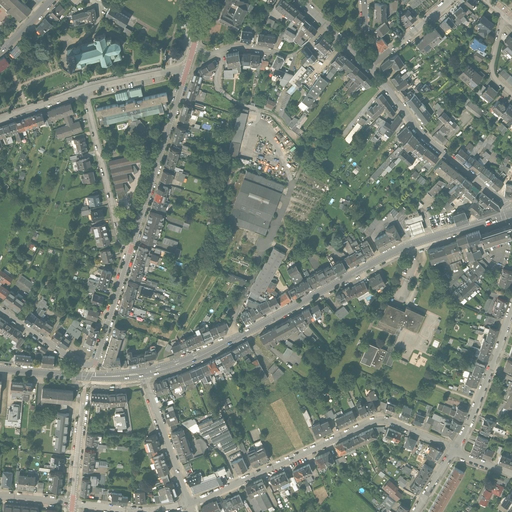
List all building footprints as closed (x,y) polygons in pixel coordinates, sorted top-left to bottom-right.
[(0,0),(0,2),(19,21),(23,18),(24,19),(31,11),(19,0),(0,0)] [(250,5),(236,0),(234,0),(235,1),(234,1),(232,1),(231,3),(238,5),(247,10),(250,5)] [(292,20),(293,17),(298,10),(285,0),(280,0),(275,6),(292,20)] [(400,0),(410,11),(423,0),(400,0)] [(473,0),(466,0),(464,2),(472,8),(477,2),(474,0),(473,0)] [(386,3),(374,3),(375,20),(386,20),(386,3)] [(53,11),(50,14),(55,19),(56,21),(59,18),(59,17),(66,10),(60,4),(53,11)] [(226,4),(218,20),(237,30),(247,10),(238,5),(234,15),(227,11),(230,6),(226,4)] [(454,12),(458,16),(462,21),(462,22),(466,19),(463,15),(465,13),(464,11),(465,10),(463,8),(462,9),(460,6),(454,12)] [(110,7),(105,15),(124,26),(129,19),(110,7)] [(78,20),(84,19),(85,23),(96,21),(94,9),(72,15),(74,24),(78,23),(78,20)] [(415,18),(408,9),(401,15),(403,18),(400,20),(405,26),(415,18)] [(299,22),(302,24),(305,19),(303,17),(304,15),(298,10),(293,17),(295,19),(296,20),(296,21),(298,23),(299,22)] [(45,18),(50,23),(55,19),(50,14),(45,18)] [(448,16),(439,24),(444,30),(445,31),(452,25),(455,28),(456,26),(454,23),(452,21),(453,20),(451,17),(450,18),(448,16)] [(482,28),(479,32),(484,36),(493,24),(483,16),(476,24),(482,28)] [(292,20),(286,28),(293,33),(296,29),(292,26),(295,19),(293,17),(292,20)] [(43,21),(36,29),(41,34),(48,27),(50,28),(53,25),(50,23),(45,18),(42,20),(43,21)] [(266,24),(271,27),(274,21),(269,18),(266,24)] [(302,33),(305,30),(304,30),(310,24),(305,19),(302,24),(295,34),(293,39),(296,41),(300,37),(303,33),(302,33)] [(385,22),(376,29),(380,36),(385,33),(388,31),(389,29),(385,22)] [(317,30),(310,24),(304,30),(305,30),(311,36),(317,30)] [(392,36),(394,39),(395,38),(396,38),(399,36),(398,35),(402,32),(401,31),(400,30),(399,30),(399,29),(398,27),(397,27),(395,28),(395,29),(395,30),(395,29),(394,30),(393,29),(391,32),(391,33),(390,34),(392,36)] [(423,36),(425,38),(431,46),(432,46),(437,42),(437,41),(442,36),(439,34),(435,29),(434,27),(423,36)] [(125,28),(123,32),(130,36),(132,31),(125,28)] [(286,28),(284,32),(283,34),(292,40),(293,39),(295,34),(293,33),(286,28)] [(41,34),(36,29),(32,33),(37,38),(41,34)] [(252,32),(242,30),(240,40),(250,42),(252,32)] [(291,42),(292,40),(283,34),(284,32),(281,31),(278,36),(283,38),(284,38),(291,42)] [(73,48),(67,50),(68,55),(66,55),(69,63),(70,63),(72,68),(78,66),(78,67),(79,66),(81,65),(101,59),(102,63),(101,63),(101,64),(102,63),(102,64),(103,64),(103,63),(111,61),(111,62),(112,62),(112,61),(121,58),(119,49),(121,46),(119,42),(115,40),(112,41),(111,38),(112,37),(111,37),(110,36),(110,37),(105,38),(104,35),(105,35),(105,34),(104,34),(104,33),(103,33),(103,34),(95,37),(95,36),(94,36),(94,37),(93,37),(94,38),(95,38),(96,41),(75,47),(73,48),(73,47),(72,47),(73,48)] [(257,43),(265,44),(266,34),(258,33),(257,43)] [(268,33),(266,34),(265,44),(273,45),(275,34),(268,33)] [(314,44),(320,49),(322,52),(323,53),(332,43),(323,35),(314,44)] [(511,59),(511,58),(511,37),(509,35),(504,40),(507,43),(501,49),(511,59)] [(379,37),(376,40),(378,50),(380,51),(388,45),(381,37),(380,38),(379,37)] [(479,41),(474,37),(469,45),(474,48),(475,46),(479,48),(483,51),(487,45),(481,42),(482,39),(480,38),(479,41)] [(423,53),(431,46),(425,38),(416,45),(423,53)] [(10,53),(15,58),(16,58),(25,47),(24,47),(21,43),(20,44),(19,43),(11,53),(10,53)] [(301,49),(306,55),(311,61),(313,63),(317,59),(306,45),(301,49)] [(165,50),(165,64),(174,64),(175,50),(165,50)] [(339,68),(341,64),(347,58),(339,51),(331,61),(336,65),(339,68)] [(480,61),(483,55),(477,51),(472,56),(480,61)] [(232,65),(240,63),(239,54),(238,52),(225,55),(227,65),(232,65)] [(10,53),(11,53),(10,53),(7,56),(13,62),(16,58),(15,58),(10,53)] [(243,63),(250,64),(251,53),(248,53),(247,54),(244,54),(244,53),(239,54),(240,63),(243,63)] [(250,65),(257,66),(258,62),(259,54),(251,53),(250,64),(250,65)] [(277,54),(272,65),(277,67),(278,65),(280,66),(284,59),(283,56),(277,54)] [(397,54),(389,59),(389,58),(381,65),(384,70),(384,71),(387,76),(390,74),(387,69),(392,65),(395,69),(404,64),(397,54)] [(300,63),(301,65),(304,67),(311,61),(306,55),(300,61),(301,62),(300,63)] [(9,65),(4,57),(0,60),(0,70),(1,71),(9,65)] [(344,71),(347,74),(355,65),(347,58),(341,64),(346,69),(344,71)] [(215,60),(198,70),(198,71),(208,74),(213,72),(211,69),(218,65),(215,60)] [(262,60),(261,62),(260,68),(264,69),(265,64),(267,65),(268,61),(262,60)] [(241,72),(240,63),(232,65),(232,70),(224,71),(224,78),(233,78),(233,73),(237,73),(238,72),(241,72)] [(459,75),(465,81),(475,70),(468,64),(459,75)] [(289,80),(293,84),(306,69),(304,67),(301,65),(289,80)] [(324,78),(328,81),(339,68),(336,65),(334,67),(333,66),(324,78)] [(351,75),(351,77),(359,69),(355,65),(347,74),(351,75)] [(293,84),(286,90),(290,94),(312,71),(308,67),(306,69),(293,84)] [(284,71),(275,68),(271,79),(275,80),(276,75),(282,77),(284,71)] [(359,69),(351,77),(353,79),(355,81),(357,83),(358,83),(359,84),(360,83),(366,76),(359,69)] [(511,84),(511,76),(503,69),(499,73),(511,85),(511,84)] [(411,74),(411,73),(409,70),(400,76),(398,73),(391,78),(396,85),(411,74)] [(478,73),(475,70),(465,81),(472,87),(479,79),(481,76),(480,75),(482,74),(479,72),(478,73)] [(193,72),(191,80),(200,83),(201,77),(209,79),(210,75),(208,74),(198,71),(197,74),(193,72)] [(320,75),(299,103),(306,108),(305,109),(306,110),(309,106),(328,81),(324,78),(320,75)] [(366,76),(360,83),(362,85),(366,89),(372,83),(366,76)] [(346,87),(353,79),(351,77),(342,88),(345,90),(347,87),(346,87)] [(410,85),(406,79),(396,86),(403,96),(407,93),(404,89),(410,85)] [(414,89),(420,83),(417,79),(415,81),(414,81),(410,84),(414,89)] [(197,90),(200,83),(191,80),(189,88),(197,90)] [(352,91),(359,84),(358,83),(357,83),(355,81),(349,88),(351,90),(350,91),(348,90),(346,92),(347,92),(338,101),(340,103),(352,91)] [(362,85),(360,83),(359,84),(352,91),(353,93),(362,85)] [(423,86),(420,83),(414,89),(417,91),(419,89),(420,90),(430,90),(426,83),(423,86)] [(479,95),(481,93),(482,91),(486,87),(482,84),(476,92),(479,95)] [(496,91),(488,84),(486,87),(482,91),(481,93),(489,100),(496,91)] [(116,103),(117,103),(118,104),(118,105),(124,104),(123,101),(125,101),(126,102),(135,100),(134,98),(136,98),(137,101),(143,99),(143,98),(143,96),(141,88),(115,95),(116,103)] [(194,100),(197,90),(189,88),(186,97),(194,100)] [(284,110),(290,94),(286,90),(285,92),(283,97),(278,115),(281,117),(281,116),(285,120),(284,121),(288,125),(292,128),(291,129),(298,134),(302,130),(300,128),(308,117),(305,114),(311,107),(309,106),(306,110),(298,119),(294,117),(292,120),(284,110)] [(407,93),(403,96),(402,96),(406,101),(413,95),(410,91),(407,93)] [(167,98),(166,92),(143,98),(143,99),(137,101),(135,101),(135,100),(126,102),(126,103),(124,104),(118,105),(118,104),(96,110),(97,115),(98,114),(100,123),(104,122),(104,125),(109,124),(109,122),(131,117),(132,116),(132,118),(136,117),(135,115),(136,115),(159,110),(159,111),(164,110),(163,108),(167,107),(165,98),(167,98)] [(420,100),(420,101),(414,93),(413,95),(406,101),(408,104),(410,106),(413,110),(413,111),(414,113),(415,113),(418,117),(420,119),(423,123),(431,115),(425,107),(425,106),(420,100)] [(377,106),(378,108),(386,101),(382,94),(375,99),(378,102),(379,104),(377,106)] [(469,101),(464,106),(478,117),(484,110),(470,99),(469,101)] [(506,107),(503,104),(504,104),(502,102),(501,102),(498,99),(497,100),(491,107),(499,114),(500,113),(506,107)] [(269,100),(266,105),(273,108),(275,103),(269,100)] [(384,108),(385,109),(390,105),(386,101),(378,108),(370,115),(373,118),(374,119),(384,108)] [(370,115),(378,108),(377,106),(379,104),(378,102),(374,106),(372,105),(366,111),(367,112),(370,115)] [(79,121),(72,123),(69,114),(74,112),(71,103),(47,111),(50,118),(51,120),(64,116),(67,125),(55,129),(58,139),(82,130),(79,121)] [(184,103),(181,111),(190,114),(198,116),(199,116),(200,111),(192,108),(192,106),(184,103)] [(511,113),(511,105),(509,103),(506,107),(500,113),(504,116),(504,117),(506,119),(511,113)] [(395,113),(390,105),(385,109),(384,110),(387,115),(388,113),(391,116),(395,113)] [(441,105),(441,106),(437,109),(436,111),(437,115),(444,108),(441,105)] [(188,119),(190,114),(181,111),(179,119),(188,122),(188,119)] [(247,113),(238,111),(228,156),(237,158),(247,113)] [(438,117),(444,122),(449,117),(443,111),(438,116),(438,117)] [(42,113),(34,115),(38,125),(44,122),(45,122),(44,120),(42,113)] [(34,115),(28,117),(31,127),(38,125),(34,115)] [(145,127),(139,120),(137,121),(136,115),(135,115),(136,117),(132,118),(132,116),(131,117),(133,122),(131,122),(129,131),(138,133),(145,127)] [(369,117),(366,121),(362,126),(364,127),(368,122),(370,124),(371,122),(370,121),(373,118),(370,115),(369,117)] [(398,115),(390,125),(391,125),(388,129),(387,128),(382,134),(388,138),(402,119),(398,115)] [(25,129),(31,127),(28,117),(21,119),(25,129)] [(349,141),(362,126),(366,121),(361,117),(357,122),(358,122),(345,138),(349,141)] [(381,124),(382,126),(385,121),(379,117),(366,130),(367,131),(375,123),(379,127),(381,124)] [(445,130),(454,121),(449,117),(444,122),(446,124),(442,127),(444,129),(445,130)] [(21,130),(25,129),(21,119),(15,122),(19,131),(21,130)] [(378,139),(382,134),(387,128),(388,129),(391,125),(390,125),(385,121),(382,126),(379,130),(376,133),(377,134),(374,137),(378,139)] [(448,131),(452,128),(456,123),(454,121),(445,130),(444,129),(443,131),(445,133),(448,131)] [(18,140),(21,139),(19,131),(15,122),(9,124),(12,133),(16,132),(16,133),(16,134),(18,140)] [(496,126),(503,132),(507,128),(500,122),(496,126)] [(8,135),(12,133),(9,124),(3,126),(8,143),(12,142),(10,136),(8,135)] [(5,144),(8,143),(3,126),(0,126),(0,137),(3,136),(3,137),(5,144)] [(177,126),(174,134),(183,136),(189,138),(190,134),(184,132),(185,129),(177,126)] [(397,135),(403,142),(411,132),(406,126),(397,135)] [(432,136),(441,144),(446,138),(443,136),(445,133),(443,131),(444,129),(442,127),(440,129),(437,131),(432,136)] [(461,128),(450,140),(453,143),(460,135),(463,132),(464,131),(461,128)] [(489,132),(481,145),(484,146),(482,151),(484,152),(486,150),(490,154),(495,145),(492,143),(495,136),(489,132)] [(181,144),(183,136),(174,134),(172,141),(181,144)] [(411,134),(400,147),(402,149),(405,152),(410,147),(412,149),(419,141),(411,134)] [(74,139),(76,147),(86,145),(84,137),(74,139)] [(479,138),(474,147),(469,154),(472,156),(474,153),(480,145),(483,141),(482,140),(479,138)] [(418,155),(419,154),(425,147),(419,141),(412,149),(418,155)] [(468,149),(465,153),(468,155),(469,154),(474,147),(468,142),(465,146),(468,149)] [(88,153),(86,145),(76,147),(73,148),(74,152),(77,151),(78,155),(88,153)] [(183,145),(181,151),(190,154),(192,151),(188,150),(189,147),(183,145)] [(408,154),(405,152),(402,149),(400,147),(399,146),(393,151),(389,156),(393,160),(396,159),(397,160),(396,160),(398,161),(401,157),(403,159),(408,154)] [(419,154),(423,158),(427,160),(433,153),(425,147),(419,154)] [(170,148),(167,156),(177,159),(179,151),(170,148)] [(454,155),(462,162),(468,155),(465,153),(460,148),(454,155)] [(499,169),(502,171),(505,174),(506,174),(510,167),(505,165),(511,151),(508,149),(499,169)] [(469,167),(476,172),(483,165),(482,165),(487,159),(490,154),(486,150),(484,152),(477,160),(476,159),(469,167)] [(328,158),(322,153),(319,157),(321,158),(320,161),(322,163),(325,162),(325,160),(328,158)] [(433,153),(427,160),(432,165),(438,158),(433,153)] [(125,184),(123,185),(122,182),(129,181),(129,182),(130,184),(134,181),(130,175),(127,176),(127,173),(133,172),(133,173),(134,174),(138,172),(134,166),(131,166),(131,163),(137,162),(137,164),(137,162),(141,161),(142,163),(147,160),(143,155),(140,155),(139,154),(127,157),(128,159),(114,162),(114,161),(108,162),(118,200),(125,195),(124,192),(125,193),(129,190),(125,184)] [(414,160),(408,154),(403,159),(409,165),(414,160)] [(462,162),(469,167),(476,159),(472,156),(469,154),(468,155),(462,162)] [(174,167),(177,159),(167,156),(164,165),(174,168),(174,167)] [(372,183),(388,164),(393,160),(389,156),(368,179),(372,183)] [(76,161),(76,162),(78,169),(83,168),(84,168),(91,166),(89,158),(79,161),(76,161)] [(414,168),(415,170),(417,171),(422,166),(427,160),(423,158),(422,158),(423,159),(419,164),(418,163),(414,168)] [(396,164),(398,161),(396,160),(397,160),(396,159),(393,160),(388,164),(391,167),(395,163),(396,164)] [(434,168),(442,175),(445,171),(444,171),(449,165),(441,159),(434,168)] [(428,170),(432,165),(427,160),(422,166),(428,170)] [(361,167),(358,165),(356,168),(355,167),(352,171),(356,173),(361,167)] [(458,173),(449,165),(444,171),(445,171),(442,175),(450,181),(452,179),(458,173)] [(476,172),(487,181),(493,174),(493,173),(483,165),(476,172)] [(169,183),(171,179),(173,171),(166,168),(165,171),(163,171),(160,180),(169,183)] [(182,173),(173,171),(171,179),(183,182),(185,175),(182,173)] [(232,208),(227,220),(264,235),(284,185),(246,171),(245,174),(240,172),(232,193),(233,194),(228,205),(230,205),(229,208),(232,208)] [(94,181),(92,172),(84,174),(85,178),(82,179),(83,183),(94,181)] [(458,173),(452,179),(454,181),(457,183),(464,177),(458,173)] [(487,181),(491,184),(497,177),(493,174),(487,181)] [(421,175),(417,180),(422,184),(426,180),(421,175)] [(471,183),(464,177),(457,183),(454,186),(448,191),(450,193),(452,191),(454,193),(454,194),(447,200),(449,203),(455,198),(471,183)] [(500,179),(497,177),(491,184),(497,189),(503,181),(500,179)] [(448,191),(454,186),(451,184),(454,181),(452,179),(450,181),(447,183),(438,179),(432,185),(427,192),(431,196),(437,190),(439,192),(442,188),(448,191)] [(157,187),(156,192),(166,195),(168,188),(163,187),(162,189),(157,187)] [(165,198),(166,195),(156,192),(154,199),(163,202),(164,200),(167,200),(167,198),(165,198)] [(485,206),(487,203),(491,199),(482,192),(479,196),(480,197),(477,200),(479,201),(478,202),(480,204),(482,203),(485,206)] [(93,196),(88,198),(90,206),(100,203),(98,195),(93,196)] [(161,209),(163,202),(154,199),(152,206),(161,209)] [(350,201),(345,199),(343,203),(342,202),(339,207),(342,209),(342,208),(345,209),(347,205),(348,206),(350,201)] [(428,217),(448,210),(445,208),(449,203),(447,200),(445,199),(440,202),(443,206),(426,211),(428,217)] [(498,204),(491,199),(487,203),(491,207),(483,210),(483,209),(476,216),(477,218),(500,210),(498,204)] [(467,208),(473,214),(479,207),(473,202),(467,208)] [(403,206),(399,211),(403,215),(407,210),(403,206)] [(483,209),(479,206),(479,207),(473,214),(476,216),(483,209)] [(390,211),(393,218),(398,212),(393,207),(390,211)] [(417,210),(406,214),(408,218),(404,220),(406,225),(423,220),(421,214),(419,215),(417,210)] [(464,210),(452,214),(455,223),(468,219),(464,210)] [(104,219),(102,211),(91,213),(93,221),(104,219)] [(150,212),(145,226),(161,231),(162,228),(160,227),(163,220),(161,219),(162,216),(150,212)] [(376,216),(368,225),(373,229),(381,220),(376,216)] [(422,225),(421,220),(407,224),(409,229),(411,235),(424,231),(422,225)] [(363,232),(364,230),(367,225),(362,222),(357,228),(363,232)] [(93,227),(95,238),(108,235),(105,224),(93,227)] [(181,234),(182,228),(168,224),(166,229),(181,234)] [(374,230),(373,229),(368,225),(367,225),(364,230),(370,235),(374,230)] [(385,229),(387,232),(393,243),(401,239),(393,225),(385,229)] [(485,233),(480,235),(481,240),(483,245),(511,235),(511,230),(510,225),(505,227),(505,226),(504,226),(502,227),(503,227),(487,232),(487,231),(486,232),(484,232),(485,233)] [(160,235),(161,231),(145,226),(141,241),(153,244),(154,241),(156,242),(158,234),(160,235)] [(474,242),(481,240),(480,235),(478,230),(466,235),(469,244),(474,242)] [(380,250),(393,243),(387,232),(374,239),(380,250)] [(110,244),(108,235),(95,238),(98,247),(110,244)] [(467,245),(469,244),(466,235),(456,238),(457,241),(459,247),(465,245),(467,245)] [(164,238),(162,244),(176,248),(178,242),(164,238)] [(343,243),(349,254),(354,252),(349,243),(348,240),(343,243)] [(356,240),(349,243),(354,252),(360,248),(356,240)] [(363,247),(360,248),(366,257),(374,253),(367,240),(361,243),(363,247)] [(457,241),(443,245),(447,256),(460,252),(459,247),(457,241)] [(474,242),(469,244),(470,249),(473,256),(474,258),(481,256),(480,250),(477,251),(474,242)] [(328,243),(325,247),(344,258),(348,255),(328,243)] [(447,257),(447,256),(443,245),(441,246),(427,250),(431,262),(445,257),(447,257)] [(475,258),(474,258),(473,256),(470,249),(468,250),(467,245),(465,245),(466,250),(469,260),(471,259),(475,258)] [(137,254),(146,257),(147,254),(148,250),(139,247),(137,254)] [(272,247),(250,289),(261,296),(265,288),(270,280),(272,276),(286,253),(272,247)] [(359,261),(366,257),(360,248),(354,252),(359,261)] [(110,249),(99,252),(100,255),(98,256),(99,261),(102,262),(103,262),(103,263),(114,261),(113,257),(112,257),(110,249)] [(345,259),(350,266),(359,261),(354,252),(349,254),(348,255),(344,258),(345,259)] [(134,262),(143,265),(146,257),(137,254),(134,262)] [(157,261),(146,257),(143,265),(155,268),(157,261)] [(332,264),(332,265),(337,273),(347,268),(342,259),(340,261),(339,260),(334,262),(332,264)] [(482,259),(478,261),(478,262),(486,270),(489,267),(482,259)] [(300,281),(303,279),(293,260),(284,265),(295,285),(300,282),(300,281)] [(462,266),(460,261),(450,264),(451,270),(462,266)] [(141,272),(143,265),(134,262),(132,269),(141,272)] [(479,278),(486,270),(478,262),(475,265),(471,270),(479,278)] [(155,268),(143,265),(141,272),(146,274),(147,270),(154,272),(155,268)] [(315,272),(315,273),(320,282),(337,273),(332,265),(329,267),(329,266),(323,269),(323,268),(315,272)] [(101,273),(100,278),(108,280),(111,272),(102,270),(99,269),(98,272),(101,273)] [(146,274),(141,272),(132,269),(130,277),(139,280),(139,279),(144,281),(146,274)] [(511,274),(511,271),(503,269),(500,278),(501,279),(499,284),(506,286),(508,281),(510,281),(511,274)] [(0,276),(2,278),(0,280),(0,285),(1,285),(2,286),(6,281),(9,283),(12,278),(1,270),(0,271),(0,276)] [(479,278),(471,270),(467,274),(471,278),(475,282),(479,278)] [(244,286),(246,280),(227,272),(225,278),(244,286)] [(312,287),(320,282),(315,273),(310,275),(307,277),(307,278),(312,287)] [(379,273),(368,278),(374,290),(385,284),(379,273)] [(449,278),(446,273),(438,278),(441,283),(449,278)] [(18,280),(30,288),(33,284),(22,275),(18,280)] [(106,288),(108,280),(100,278),(98,283),(97,286),(106,288)] [(304,280),(303,279),(300,281),(300,282),(295,285),(300,293),(312,287),(307,278),(304,280)] [(471,278),(466,282),(474,290),(479,286),(475,282),(471,278)] [(88,289),(95,291),(96,286),(97,286),(98,283),(89,280),(86,288),(88,289)] [(270,280),(265,288),(274,296),(276,298),(280,296),(280,294),(273,290),(277,283),(276,283),(270,280)] [(363,281),(352,287),(356,294),(359,300),(370,294),(369,292),(366,286),(363,281)] [(128,282),(125,291),(135,294),(137,286),(137,285),(128,282)] [(466,282),(462,286),(470,294),(474,290),(466,282)] [(9,290),(2,286),(1,285),(0,285),(0,295),(4,298),(9,290)] [(293,297),(300,293),(295,285),(288,288),(293,297)] [(152,291),(137,286),(135,294),(159,301),(160,295),(151,292),(152,291)] [(466,299),(470,294),(462,286),(458,290),(464,297),(466,299)] [(347,299),(356,294),(352,287),(350,288),(349,287),(342,290),(347,299)] [(261,296),(267,299),(274,296),(265,288),(261,296)] [(460,301),(464,297),(458,290),(456,289),(452,293),(453,294),(457,298),(460,301)] [(16,295),(9,290),(4,298),(2,301),(8,305),(8,306),(10,308),(11,307),(18,311),(25,300),(16,294),(16,295)] [(340,303),(347,299),(342,290),(335,294),(337,298),(336,299),(337,301),(339,301),(340,303)] [(125,291),(123,297),(133,300),(135,294),(125,291)] [(257,299),(262,302),(266,300),(267,299),(261,296),(251,291),(249,295),(257,300),(257,299)] [(103,297),(93,294),(91,303),(93,304),(93,303),(101,305),(103,297)] [(280,296),(276,298),(280,304),(281,305),(290,299),(289,296),(287,297),(285,294),(280,296)] [(36,306),(38,307),(39,306),(42,308),(44,305),(46,302),(47,298),(42,296),(39,301),(36,306)] [(267,299),(266,300),(271,307),(272,308),(280,304),(276,298),(274,296),(267,299)] [(123,297),(121,304),(131,307),(133,300),(123,297)] [(492,299),(486,297),(481,310),(487,312),(492,299)] [(507,300),(497,297),(492,313),(502,316),(507,300)] [(260,310),(259,303),(255,301),(254,302),(247,299),(245,303),(254,307),(260,310)] [(262,302),(259,303),(260,310),(262,312),(271,307),(266,300),(262,302)] [(317,303),(309,308),(315,319),(315,320),(320,317),(321,314),(319,312),(321,311),(317,303)] [(405,311),(387,303),(377,326),(394,334),(387,350),(368,342),(360,360),(379,368),(382,362),(391,366),(395,357),(390,355),(403,325),(417,331),(424,315),(406,307),(405,311)] [(128,315),(131,307),(121,304),(119,312),(128,315)] [(48,308),(44,305),(42,308),(37,316),(44,321),(45,319),(43,318),(45,314),(43,312),(45,310),(46,311),(48,308)] [(348,312),(343,305),(335,312),(340,318),(348,312)] [(35,313),(34,314),(37,316),(42,308),(39,306),(38,307),(34,312),(35,313)] [(146,312),(131,307),(128,315),(133,317),(134,314),(145,317),(146,312)] [(262,312),(260,310),(254,307),(247,311),(252,319),(252,320),(262,313),(262,312)] [(309,308),(302,312),(306,319),(310,316),(312,320),(315,319),(309,308)] [(66,313),(57,309),(54,313),(62,318),(66,313)] [(99,312),(89,309),(86,316),(96,320),(99,312)] [(25,320),(31,324),(37,316),(34,314),(31,311),(25,320)] [(245,322),(252,319),(247,311),(240,314),(245,322)] [(302,312),(292,317),(298,327),(299,330),(306,326),(304,323),(307,321),(306,319),(302,312)] [(495,318),(486,315),(484,321),(493,324),(495,318)] [(31,324),(38,329),(44,321),(37,316),(31,324)] [(296,328),(298,327),(292,317),(271,328),(276,339),(280,337),(280,336),(282,335),(283,335),(288,332),(288,333),(289,332),(288,332),(293,329),(293,330),(294,330),(293,329),(296,327),(296,328)] [(49,322),(45,319),(44,321),(38,329),(47,335),(54,325),(49,321),(49,322)] [(92,349),(94,344),(84,341),(86,334),(88,335),(90,327),(91,325),(93,325),(94,322),(85,319),(84,323),(88,324),(86,329),(82,327),(81,331),(84,333),(80,344),(83,346),(92,349)] [(79,324),(74,320),(64,334),(70,339),(73,335),(78,338),(80,334),(81,331),(82,327),(78,325),(79,324)] [(0,329),(9,336),(15,327),(6,321),(0,329)] [(220,324),(216,325),(220,335),(226,332),(228,326),(226,321),(224,322),(220,324)] [(205,341),(213,338),(209,328),(209,329),(207,324),(198,328),(205,341)] [(483,331),(488,333),(485,339),(485,340),(493,343),(498,329),(495,328),(495,325),(492,324),(491,327),(489,326),(489,328),(479,325),(478,330),(483,331)] [(213,338),(220,335),(216,325),(209,328),(213,338)] [(114,326),(112,335),(122,338),(123,334),(124,334),(125,334),(125,332),(125,331),(124,331),(125,329),(114,326)] [(22,332),(15,327),(9,336),(13,338),(11,341),(14,343),(22,332)] [(98,330),(90,327),(88,335),(96,337),(98,330)] [(198,344),(205,341),(198,328),(198,327),(195,329),(197,334),(194,335),(198,344)] [(277,340),(276,339),(271,328),(259,334),(266,347),(277,340)] [(51,338),(58,343),(64,335),(57,330),(51,338)] [(301,332),(297,336),(304,343),(308,338),(301,332)] [(64,334),(64,335),(58,343),(66,348),(71,340),(70,339),(64,334)] [(94,344),(96,337),(88,335),(86,334),(84,341),(94,344)] [(112,335),(102,364),(106,366),(107,367),(107,370),(121,369),(119,358),(116,359),(116,360),(115,359),(115,357),(116,357),(122,338),(112,335)] [(189,349),(198,344),(194,335),(185,339),(189,349)] [(20,337),(16,343),(17,344),(16,346),(19,348),(25,340),(20,337)] [(181,341),(178,342),(183,352),(189,349),(185,339),(184,338),(180,340),(181,341)] [(484,339),(480,349),(490,353),(493,343),(485,340),(485,339),(484,339)] [(237,346),(242,354),(244,353),(252,349),(248,341),(237,346)] [(284,345),(287,347),(292,350),(295,345),(287,341),(284,345)] [(183,352),(178,342),(176,343),(175,342),(170,344),(171,347),(175,355),(183,352)] [(145,351),(144,355),(146,364),(153,362),(152,358),(155,358),(157,355),(155,346),(150,347),(150,349),(150,352),(146,353),(146,351),(145,351)] [(242,355),(242,354),(237,346),(230,350),(235,358),(242,355)] [(287,347),(283,354),(288,358),(292,350),(287,347)] [(487,360),(490,353),(480,349),(478,348),(475,356),(487,360)] [(233,359),(235,358),(230,350),(221,356),(230,373),(233,372),(229,364),(234,361),(233,359)] [(130,367),(139,366),(137,356),(134,357),(133,356),(132,356),(131,351),(127,352),(130,367)] [(246,356),(244,353),(242,354),(242,355),(257,383),(267,378),(263,371),(263,370),(257,359),(251,362),(248,357),(248,358),(247,356),(246,356)] [(15,362),(24,363),(25,355),(16,354),(15,362)] [(31,356),(25,355),(24,363),(30,364),(30,361),(32,361),(33,359),(30,359),(31,356)] [(53,366),(54,357),(42,355),(42,360),(41,365),(53,366)] [(139,366),(146,364),(144,355),(137,356),(139,366)] [(231,375),(230,373),(221,356),(214,359),(219,368),(223,366),(223,367),(223,368),(228,378),(231,375)] [(223,376),(219,368),(214,359),(207,362),(211,372),(216,370),(220,377),(223,376)] [(209,373),(211,372),(207,362),(201,365),(208,380),(210,384),(212,383),(211,382),(213,381),(209,373)] [(473,370),(472,373),(480,376),(484,365),(476,362),(474,366),(473,366),(472,367),(474,368),(473,370)] [(267,370),(272,374),(272,375),(274,380),(284,372),(274,363),(267,370)] [(459,368),(464,370),(472,373),(473,370),(468,368),(469,367),(460,364),(459,368)] [(201,365),(195,368),(199,377),(202,376),(205,383),(206,382),(205,381),(208,380),(201,365)] [(196,379),(199,377),(195,368),(189,370),(193,380),(194,384),(196,383),(196,385),(197,384),(197,383),(196,379)] [(193,380),(189,370),(178,375),(181,386),(182,389),(185,388),(183,383),(193,380)] [(462,375),(467,377),(478,381),(480,376),(472,373),(464,370),(462,375)] [(170,390),(181,386),(178,375),(166,379),(170,390)] [(476,387),(478,381),(467,377),(465,382),(476,387)] [(158,395),(170,390),(166,379),(154,383),(158,395)] [(344,385),(347,391),(352,388),(348,380),(344,385)] [(15,395),(15,394),(19,394),(19,399),(23,399),(23,394),(23,392),(24,382),(11,381),(10,393),(12,393),(11,396),(12,396),(14,396),(15,395)] [(32,383),(24,382),(23,392),(31,392),(32,383)] [(511,383),(509,390),(511,391),(501,411),(506,413),(508,409),(511,411),(511,383)] [(467,395),(471,387),(465,385),(462,393),(467,395)] [(42,388),(40,406),(49,406),(49,400),(57,401),(58,390),(42,388)] [(73,391),(58,390),(57,401),(61,401),(67,402),(72,402),(73,391)] [(366,396),(368,402),(364,404),(368,413),(377,409),(372,400),(377,398),(375,393),(375,392),(374,393),(373,390),(368,393),(369,395),(366,396)] [(90,402),(100,403),(101,394),(91,393),(90,402)] [(126,393),(108,395),(108,405),(128,404),(126,393)] [(108,395),(101,394),(100,403),(100,404),(108,405),(108,395)] [(361,416),(368,413),(364,404),(362,405),(360,401),(356,403),(361,416)] [(384,409),(383,410),(392,413),(393,411),(395,405),(393,404),(393,405),(390,404),(391,402),(387,401),(386,403),(384,409)] [(437,409),(454,416),(456,411),(451,409),(452,408),(444,405),(439,403),(437,409)] [(8,420),(18,421),(19,405),(12,404),(12,409),(9,409),(8,420)] [(400,414),(399,416),(407,419),(408,416),(410,417),(411,414),(409,414),(412,409),(404,405),(400,414)] [(458,406),(456,411),(454,416),(463,419),(467,410),(463,409),(464,407),(458,405),(458,406)] [(169,427),(170,427),(176,425),(178,424),(172,406),(167,407),(169,412),(164,413),(169,427)] [(308,425),(311,424),(308,416),(309,416),(306,409),(301,411),(308,425)] [(329,419),(333,418),(330,409),(324,412),(328,420),(329,419)] [(343,414),(343,415),(347,422),(355,418),(352,410),(343,414)] [(57,412),(55,431),(67,432),(69,414),(66,414),(59,413),(57,412)] [(127,413),(124,413),(115,414),(118,430),(130,430),(127,413)] [(211,418),(198,425),(200,429),(203,435),(214,444),(220,441),(225,451),(237,446),(223,417),(221,413),(214,417),(216,420),(213,421),(211,418)] [(432,418),(440,422),(442,417),(434,413),(432,418)] [(415,414),(412,422),(420,425),(423,417),(415,414)] [(339,426),(347,422),(343,415),(338,417),(335,418),(339,426)] [(440,422),(445,424),(456,429),(458,430),(462,423),(452,419),(450,423),(449,422),(448,420),(442,417),(440,422)] [(482,422),(482,424),(491,428),(492,428),(492,427),(493,424),(494,425),(496,422),(484,418),(484,420),(483,420),(482,422)] [(328,420),(320,423),(324,433),(332,429),(328,420)] [(317,436),(324,433),(320,423),(319,422),(312,426),(317,436)] [(198,425),(196,423),(187,428),(193,433),(200,429),(198,425)] [(445,424),(441,432),(452,438),(456,429),(445,424)] [(490,431),(491,428),(482,424),(479,430),(488,434),(488,433),(491,435),(492,432),(490,431)] [(372,428),(365,431),(369,440),(376,436),(374,432),(376,432),(375,430),(374,431),(372,428)] [(389,437),(391,438),(394,431),(388,428),(387,430),(386,430),(383,435),(384,435),(382,439),(387,441),(389,437)] [(171,433),(176,446),(187,443),(182,429),(178,430),(172,432),(171,433)] [(298,433),(303,443),(311,439),(306,429),(298,433)] [(65,451),(67,432),(55,431),(53,449),(65,451)] [(365,431),(357,435),(361,443),(369,440),(365,431)] [(401,433),(394,431),(391,438),(395,439),(393,442),(396,444),(399,437),(400,438),(401,435),(400,435),(401,433)] [(102,435),(87,433),(85,443),(97,445),(97,444),(101,445),(102,435)] [(145,441),(148,451),(156,448),(160,447),(156,434),(146,438),(147,440),(145,441)] [(357,435),(350,438),(354,447),(359,445),(361,443),(357,435)] [(488,439),(478,435),(471,452),(481,456),(483,451),(488,439)] [(415,440),(407,437),(404,445),(412,448),(413,445),(415,440)] [(200,438),(195,440),(197,444),(199,443),(203,455),(209,453),(205,442),(200,438)] [(350,438),(342,441),(346,450),(354,447),(350,438)] [(252,443),(255,449),(263,445),(260,440),(252,443)] [(341,453),(346,450),(342,441),(335,445),(339,454),(341,453)] [(192,457),(187,443),(176,446),(181,460),(192,457)] [(263,445),(255,449),(261,462),(269,458),(263,445)] [(427,458),(434,463),(443,451),(438,448),(431,445),(426,458),(427,458)] [(149,458),(153,457),(158,455),(156,448),(148,451),(147,452),(149,458)] [(253,466),(261,462),(255,449),(247,453),(253,466)] [(486,452),(483,451),(481,456),(490,459),(493,451),(487,449),(486,452)] [(85,450),(84,460),(94,461),(95,451),(85,450)] [(329,451),(322,454),(326,463),(330,461),(333,459),(332,455),(333,455),(332,452),(330,453),(329,451)] [(228,458),(230,463),(242,457),(240,452),(228,458)] [(152,469),(157,467),(166,464),(163,454),(158,455),(153,457),(155,463),(150,465),(152,469)] [(319,466),(326,463),(322,454),(315,457),(316,459),(314,460),(316,463),(317,462),(318,465),(319,466)] [(498,462),(506,465),(509,457),(501,454),(498,462)] [(64,459),(51,457),(50,465),(54,466),(63,467),(64,459)] [(247,468),(242,457),(230,463),(232,467),(234,466),(237,473),(244,470),(245,471),(247,470),(247,469),(247,468)] [(93,471),(94,461),(84,460),(83,470),(93,471)] [(301,467),(306,480),(308,482),(313,480),(310,473),(313,472),(311,468),(312,467),(311,465),(310,466),(309,463),(301,467)] [(322,469),(324,472),(329,470),(326,463),(319,466),(318,465),(317,465),(320,471),(322,469)] [(412,466),(406,463),(405,466),(403,468),(402,467),(399,470),(408,476),(412,470),(410,469),(412,466)] [(159,475),(160,474),(166,472),(169,472),(166,464),(157,467),(159,475)] [(417,470),(419,472),(427,477),(432,469),(429,468),(430,466),(428,465),(427,467),(424,464),(420,470),(418,468),(417,470)] [(227,481),(226,478),(224,475),(225,470),(224,467),(214,472),(216,476),(220,485),(227,481)] [(299,483),(304,481),(306,480),(301,467),(293,471),(294,473),(292,473),(294,476),(295,476),(298,483),(299,483)] [(454,467),(450,475),(458,480),(463,472),(454,467)] [(13,472),(3,471),(2,485),(10,486),(10,482),(12,482),(13,472)] [(212,473),(212,471),(208,473),(208,474),(202,477),(203,480),(216,476),(214,472),(212,473)] [(284,471),(277,475),(281,483),(282,487),(287,485),(290,483),(288,479),(286,476),(288,475),(287,473),(285,474),(284,471)] [(53,482),(53,483),(61,483),(62,473),(54,472),(49,472),(49,476),(53,476),(53,482)] [(198,477),(197,473),(196,474),(195,472),(194,473),(194,472),(190,474),(190,476),(187,477),(190,486),(200,482),(203,480),(202,477),(202,476),(198,477)] [(419,472),(414,480),(423,485),(427,477),(419,472)] [(18,487),(25,488),(27,476),(23,476),(23,475),(19,474),(18,483),(18,487)] [(276,486),(281,483),(277,475),(270,478),(271,480),(270,481),(271,484),(273,483),(274,487),(276,486)] [(398,484),(402,488),(407,482),(402,478),(403,477),(400,475),(397,479),(400,482),(398,484)] [(450,475),(445,483),(454,488),(458,480),(450,475)] [(31,477),(27,476),(25,488),(34,489),(35,479),(35,476),(31,476),(31,477)] [(193,494),(220,485),(216,476),(203,480),(200,482),(190,486),(193,494)] [(294,476),(291,477),(297,490),(300,489),(297,483),(298,483),(295,476),(294,476)] [(82,479),(81,486),(90,487),(90,484),(90,479),(88,479),(88,478),(84,477),(82,477),(82,479)] [(291,477),(288,479),(290,483),(291,486),(292,486),(294,491),(297,490),(291,477)] [(261,479),(253,482),(259,493),(264,491),(266,490),(264,484),(265,483),(264,481),(263,481),(261,479)] [(418,492),(423,485),(414,480),(410,487),(413,489),(413,490),(415,492),(416,490),(418,492)] [(499,485),(496,483),(490,480),(486,488),(486,489),(490,490),(496,493),(499,495),(503,487),(499,485)] [(60,492),(61,483),(53,483),(53,482),(52,482),(51,491),(60,492)] [(165,487),(167,493),(175,490),(173,482),(164,485),(165,487)] [(248,491),(250,497),(254,495),(259,493),(253,482),(245,486),(246,488),(245,488),(246,491),(248,491)] [(383,487),(387,491),(386,492),(385,492),(396,501),(401,495),(395,490),(397,488),(390,482),(388,485),(386,483),(383,487)] [(287,496),(285,491),(282,487),(281,483),(276,486),(282,499),(287,496)] [(445,483),(440,491),(449,496),(454,488),(445,483)] [(89,491),(90,487),(81,486),(80,494),(89,495),(89,491)] [(489,493),(490,490),(486,489),(486,488),(483,494),(480,501),(486,504),(491,495),(490,494),(489,493)] [(178,497),(175,490),(167,493),(169,500),(170,500),(172,499),(173,501),(176,500),(175,498),(178,497)] [(145,502),(144,491),(135,492),(136,503),(145,502)] [(264,491),(259,493),(267,510),(268,511),(272,511),(275,510),(272,508),(264,491)] [(440,491),(436,499),(445,504),(449,496),(440,491)] [(509,508),(511,504),(511,491),(509,494),(508,493),(506,497),(501,503),(509,508)] [(122,494),(108,492),(107,497),(112,498),(111,502),(127,504),(128,497),(121,496),(122,494)] [(156,504),(162,503),(170,502),(170,500),(169,500),(167,493),(160,495),(158,496),(154,496),(156,504)] [(262,511),(263,511),(267,510),(259,493),(254,495),(262,511)] [(239,494),(230,498),(235,507),(243,503),(241,498),(239,494)] [(381,503),(385,507),(389,510),(395,502),(387,496),(381,503)] [(249,511),(251,511),(243,497),(241,498),(243,503),(248,511),(249,511)] [(227,511),(235,507),(230,498),(222,502),(227,511)] [(436,499),(431,507),(440,511),(445,504),(436,499)] [(216,501),(211,503),(214,511),(218,511),(221,511),(217,504),(216,501)] [(208,511),(214,511),(211,503),(206,506),(208,511)]
